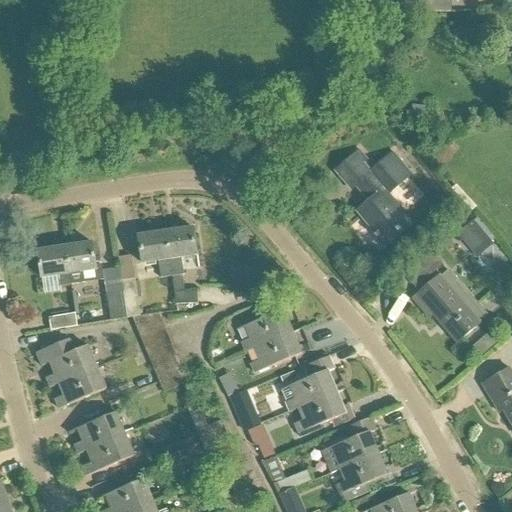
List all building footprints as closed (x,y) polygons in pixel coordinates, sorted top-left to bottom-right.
[(411,0),(412,1),(412,15),(452,14),(452,0),(411,0)] [(384,229),(395,242),(414,225),(389,196),(413,175),(394,154),(372,173),(364,164),(368,161),(360,152),(336,172),(353,191),(357,188),(370,203),(357,214),(376,236),(384,229)] [(474,222),(457,236),(473,254),(489,240),(474,222)] [(194,230),(166,234),(173,278),(177,306),(198,305),(198,292),(186,292),(184,277),(183,260),(198,257),(194,230)] [(163,279),(173,278),(166,234),(139,238),(143,265),(161,263),(163,279)] [(93,245),(66,248),(70,276),(71,286),(104,281),(102,267),(96,268),(93,245)] [(70,276),(66,248),(38,252),(42,280),(60,278),(61,288),(71,286),(70,276)] [(431,276),(443,266),(431,251),(418,261),(431,276)] [(120,270),(128,320),(141,318),(132,258),(119,259),(120,270)] [(128,320),(120,270),(103,272),(110,322),(128,320)] [(482,324),(441,277),(413,301),(430,320),(433,317),(458,345),(482,324)] [(274,301),(263,306),(267,317),(279,313),(274,301)] [(246,353),(254,350),(293,334),(284,312),(244,329),(250,341),(242,344),(246,353)] [(49,320),(51,333),(80,329),(77,315),(49,320)] [(142,338),(166,328),(161,315),(134,319),(142,338)] [(142,338),(147,349),(171,339),(166,328),(142,338)] [(293,334),(254,350),(259,362),(251,365),(255,375),(302,356),(293,334)] [(175,350),(171,339),(147,349),(151,361),(175,350)] [(47,380),(51,390),(60,386),(60,385),(98,369),(89,348),(76,353),(71,341),(37,355),(43,368),(50,365),(55,377),(47,380)] [(180,361),(175,350),(151,361),(156,372),(180,361)] [(290,414),(298,411),(337,394),(328,372),(334,370),(329,358),(304,368),(309,380),(289,388),(294,401),(286,404),(290,414)] [(185,373),(180,361),(156,372),(160,383),(185,373)] [(60,386),(51,390),(59,387),(63,398),(56,401),(60,411),(107,391),(98,369),(60,385),(60,386)] [(511,426),(511,372),(510,370),(483,387),(495,407),(499,405),(511,426)] [(190,384),(185,373),(160,383),(165,395),(190,384)] [(248,392),(230,399),(235,411),(253,404),(248,392)] [(337,394),(298,411),(302,423),(295,425),(299,436),(337,420),(340,426),(355,420),(350,406),(343,408),(337,394)] [(198,407),(188,410),(193,421),(202,418),(204,417),(199,406),(198,407)] [(75,447),(79,457),(88,453),(88,452),(126,437),(117,415),(78,431),(83,443),(75,447)] [(347,430),(351,441),(323,453),(332,475),(339,472),(379,455),(371,436),(377,433),(371,420),(347,430)] [(203,444),(226,434),(222,423),(198,433),(202,444),(203,444)] [(226,434),(203,444),(207,454),(231,445),(226,434)] [(88,453),(79,457),(87,454),(92,465),(84,468),(88,478),(135,458),(126,437),(88,452),(88,453)] [(337,487),(341,497),(344,504),(369,494),(366,486),(388,477),(379,455),(339,472),(344,484),(337,487)] [(226,499),(231,510),(254,500),(241,470),(227,476),(235,494),(226,499)] [(281,483),(285,493),(311,482),(307,472),(281,483)] [(106,511),(132,511),(154,503),(144,482),(106,498),(111,511),(106,511)] [(416,511),(409,495),(370,511),(369,511),(416,511)] [(366,498),(352,504),(355,511),(369,505),(366,498)] [(157,511),(154,503),(132,511),(157,511)]
